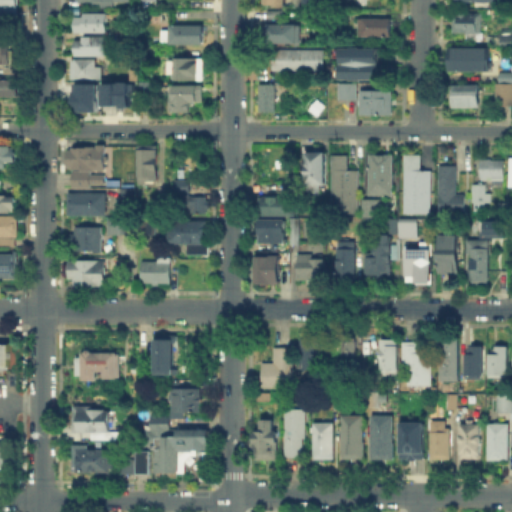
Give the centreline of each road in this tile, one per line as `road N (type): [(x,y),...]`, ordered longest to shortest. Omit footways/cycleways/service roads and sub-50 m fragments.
road 1 (residential): [(0,129),(511,132)]
road 2 (residential): [(44,0),(41,511)]
road 3 (tertiary): [(232,0),(229,511)]
road 4 (residential): [(0,498),(511,495)]
road 5 (residential): [(0,310),(511,309)]
road 6 (residential): [(421,0),(420,132)]
